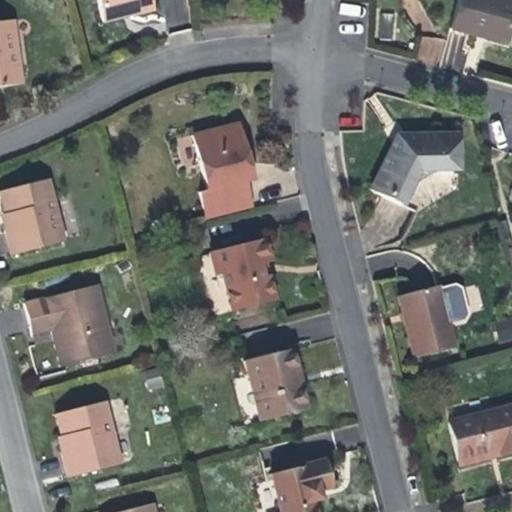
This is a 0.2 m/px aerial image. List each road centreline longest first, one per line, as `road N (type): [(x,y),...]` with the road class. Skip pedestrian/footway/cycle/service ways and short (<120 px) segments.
road 1 (residential): [(310,55),(308,136),(321,220),(399,511)]
road 2 (residential): [(0,143),(171,60),(240,49),(310,55)]
road 3 (residential): [(310,55),(511,105)]
